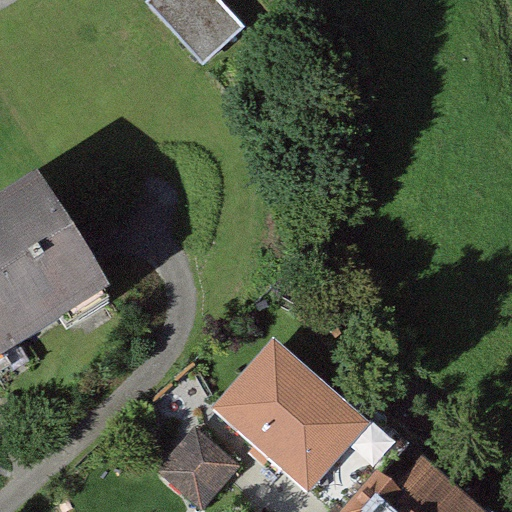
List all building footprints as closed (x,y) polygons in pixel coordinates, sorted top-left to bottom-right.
[(154,0),(147,7),(203,71),(246,33),(216,0),(154,0)] [(0,226),(0,400),(142,315),(65,188),(0,226)] [(337,511),(386,454),(273,358),(223,417),(334,511),(337,511)] [(213,511),(249,473),(208,437),(173,477),(212,511),(213,511)] [(461,511),(423,479),(394,511),(385,511),(378,506),(373,511),(461,511)]
